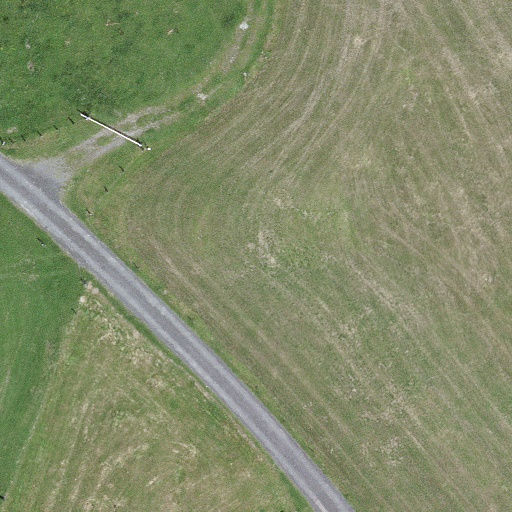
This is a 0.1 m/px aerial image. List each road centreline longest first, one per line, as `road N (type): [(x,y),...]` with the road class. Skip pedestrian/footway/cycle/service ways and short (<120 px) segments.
road 1 (unclassified): [(0,169),(197,361),(333,511)]
road 2 (track): [(22,186),(198,98),(234,61),(255,0)]
